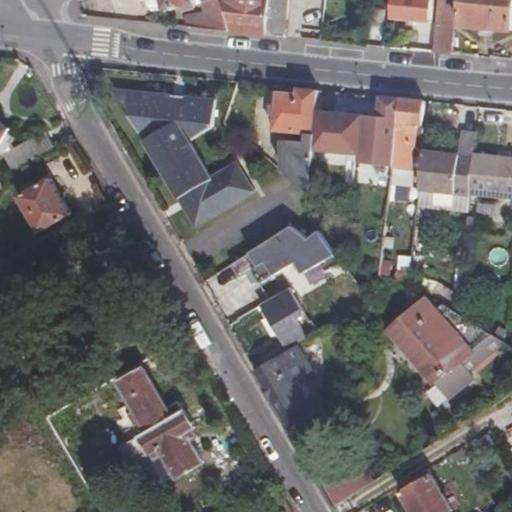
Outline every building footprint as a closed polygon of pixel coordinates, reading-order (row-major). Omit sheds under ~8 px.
[(197,7),(195,0),(147,0),(149,5),(153,7),(164,5),(165,9),(184,5),(185,9),(197,7)] [(226,0),(205,0),(209,16),(200,17),(199,28),(233,32),(226,0)] [(226,0),(229,12),(233,32),(286,37),(291,1),(280,0),(226,0)] [(436,0),(397,0),(395,18),(435,21),(436,0)] [(460,0),(440,0),(435,53),(453,55),(460,0)] [(511,0),(466,0),(463,26),(511,31),(511,0)] [(318,89),(296,86),(296,93),(278,91),(273,131),(306,134),(305,142),(283,139),(279,170),(306,192),(311,146),(316,108),(318,89)] [(165,110),(166,93),(123,88),(112,96),(190,223),(249,189),(232,160),(206,174),(184,138),(209,123),(210,98),(178,94),(177,110),(165,110)] [(177,110),(178,94),(166,93),(165,110),(177,110)] [(397,96),(391,154),(411,156),(414,123),(421,123),(423,99),(397,96)] [(361,113),(316,108),(311,146),(357,151),(361,113)] [(422,150),(418,188),(457,192),(467,193),(471,152),(474,131),(459,130),(457,152),(422,150)] [(0,156),(0,162),(5,173),(53,145),(44,131),(0,156)] [(511,156),(471,152),(467,193),(480,195),(511,199),(511,156)] [(69,214),(49,179),(17,197),(37,232),(69,214)] [(117,216),(86,235),(97,254),(129,236),(117,216)] [(283,271),(297,297),(345,270),(322,230),(307,239),(299,225),(232,262),(241,277),(255,270),(262,283),(283,271)] [(0,286),(14,278),(0,260),(0,286)] [(278,290),(261,300),(286,342),(303,333),(278,290)] [(333,320),(360,305),(352,293),(317,313),(324,326),(333,320)] [(433,379),(435,378),(459,359),(490,333),(460,312),(455,310),(440,323),(433,329),(424,317),(399,337),(433,379)] [(430,311),(424,317),(433,329),(440,323),(430,311)] [(334,354),(348,346),(333,320),(324,326),(319,329),(334,354)] [(300,399),(275,355),(253,368),(278,410),(279,411),(300,399)] [(459,359),(435,378),(449,395),(473,376),(459,359)] [(172,417),(154,386),(127,401),(147,434),(141,438),(150,453),(153,453),(157,460),(163,458),(175,477),(201,463),(187,441),(195,436),(190,429),(194,426),(184,411),(172,417)] [(355,448),(348,456),(365,483),(374,477),(355,448)] [(321,484),(333,504),(365,483),(348,456),(321,484)] [(427,463),(408,475),(412,482),(401,488),(414,511),(438,511),(451,505),(427,463)]
